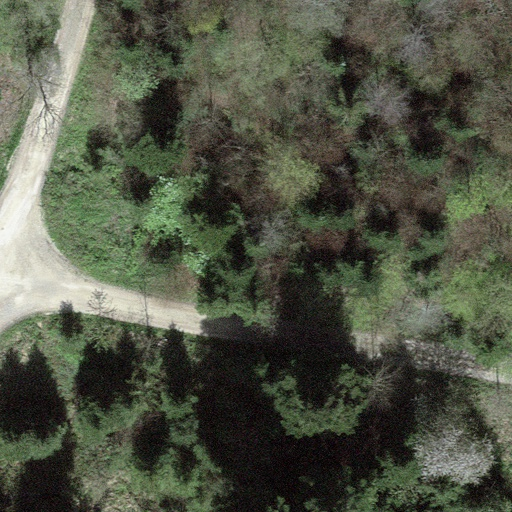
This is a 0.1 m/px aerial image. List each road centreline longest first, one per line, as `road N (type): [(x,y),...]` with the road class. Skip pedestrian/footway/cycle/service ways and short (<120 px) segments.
road 1 (track): [(511,368),(0,290)]
road 2 (track): [(80,0),(0,254)]
